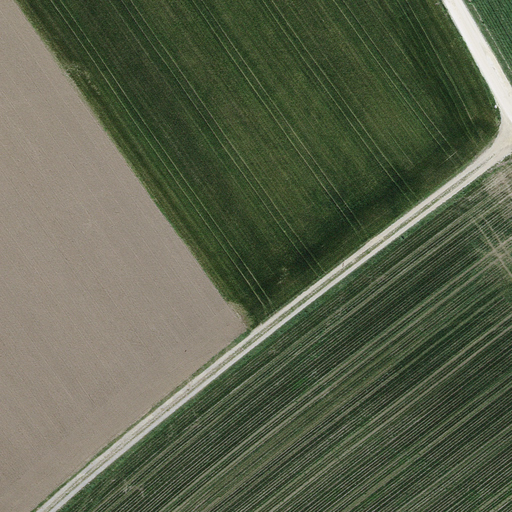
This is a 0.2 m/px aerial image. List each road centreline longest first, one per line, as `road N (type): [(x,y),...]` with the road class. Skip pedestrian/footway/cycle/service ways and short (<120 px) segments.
road 1 (track): [(511,141),(229,358),(48,511)]
road 2 (track): [(449,0),(511,104)]
